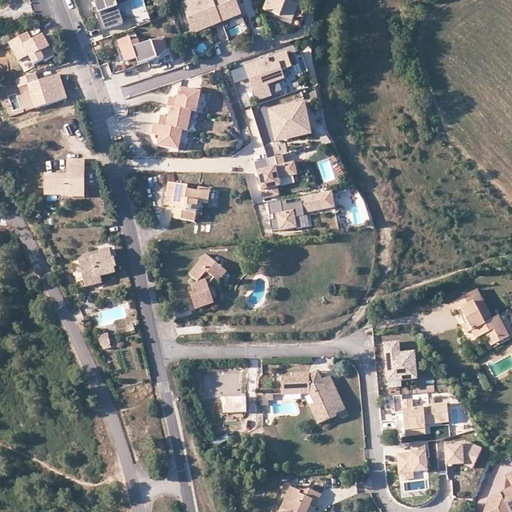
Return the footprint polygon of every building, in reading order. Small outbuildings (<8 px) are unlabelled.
[(94,0),(99,12),(105,31),(124,24),(123,21),(122,19),(132,15),(132,17),(136,28),(152,23),(146,7),(131,12),(127,0),(94,0)] [(197,0),(183,5),(193,33),(242,15),(237,2),(243,0),(220,0),(215,2),(213,0),(197,0)] [(268,0),(264,11),(284,19),(293,22),(300,5),(288,0),(268,0)] [(288,0),(300,5),(293,22),(284,19),(282,22),(303,30),(312,7),(294,0),(288,0)] [(99,12),(96,13),(102,32),(105,31),(99,12)] [(28,32),(8,43),(19,62),(29,57),(34,66),(45,60),(41,52),(50,48),(42,34),(32,40),(28,32)] [(163,39),(140,46),(137,36),(119,42),(126,63),(137,59),(139,66),(169,55),(167,51),(163,39)] [(170,50),(167,51),(169,55),(151,61),(154,69),(174,62),(170,50)] [(282,72),(292,68),(287,53),(268,59),(269,62),(264,64),(263,61),(245,67),(252,86),(255,85),(256,88),(253,89),(257,102),(269,98),(267,91),(270,90),(268,85),(285,80),(282,72)] [(59,74),(28,85),(36,109),(67,99),(59,74)] [(196,113),(200,93),(180,89),(177,100),(169,98),(167,107),(170,108),(191,112),(196,113)] [(310,127),(305,103),(269,110),(273,132),(276,131),(278,139),(289,137),(288,132),(310,127)] [(187,132),(191,112),(170,108),(168,119),(159,117),(158,126),(182,131),(187,132)] [(178,151),(182,131),(158,126),(153,125),(151,134),(160,136),(158,147),(178,151)] [(276,131),(273,132),(276,143),(312,135),(310,127),(288,132),(289,137),(278,139),(276,131)] [(285,165),(283,156),(267,160),(269,169),(257,172),(264,199),(280,196),(278,187),(280,187),(279,180),(298,175),(295,163),(285,165)] [(64,192),(86,193),(86,180),(77,179),(77,173),(85,172),(85,162),(68,162),(67,176),(46,176),(46,196),(64,195),(64,192)] [(189,187),(170,184),(166,208),(176,209),(174,220),(195,224),(197,216),(203,217),(205,205),(209,205),(211,191),(199,189),(198,193),(188,191),(189,187)] [(335,206),(333,192),(301,198),(302,203),(287,205),(286,201),(267,204),(269,215),(272,215),(273,220),(269,221),(271,230),(280,229),(281,232),(298,229),(296,218),(305,217),(305,214),(326,211),(325,208),(335,206)] [(110,249),(78,258),(86,287),(103,283),(102,278),(116,274),(115,268),(117,267),(115,260),(113,261),(110,249)] [(212,278),(221,268),(207,257),(190,276),(200,284),(192,287),(194,294),(190,296),(196,311),(213,305),(205,284),(211,278),(212,278)] [(227,273),(221,268),(212,278),(219,284),(227,273)] [(495,329),(501,340),(509,336),(498,316),(493,318),(478,289),(450,304),(454,313),(461,310),(468,323),(465,324),(470,334),(475,331),(479,338),(487,334),(495,329)] [(498,316),(509,336),(511,334),(511,324),(505,311),(498,316)] [(493,345),(501,340),(495,329),(487,334),(493,345)] [(108,333),(98,335),(100,345),(102,345),(103,349),(111,347),(108,333)] [(400,341),(386,342),(389,380),(418,378),(416,351),(401,352),(400,341)] [(318,369),(310,373),(310,385),(321,380),(323,379),(318,369)] [(321,411),(326,420),(337,416),(336,413),(345,409),(335,386),(326,390),(321,380),(310,385),(310,373),(292,374),(292,376),(282,377),(282,394),(310,394),(315,404),(319,412),(321,411)] [(326,390),(335,386),(330,376),(323,379),(321,380),(326,390)] [(274,395),(262,395),(262,406),(269,406),(269,401),(273,401),(274,395)] [(246,397),(222,398),(223,414),(246,413),(246,397)] [(403,400),(405,430),(425,428),(425,424),(449,422),(447,404),(428,405),(428,407),(414,408),(413,399),(403,400)] [(318,424),(326,420),(321,411),(319,412),(315,404),(310,406),(318,424)] [(425,428),(405,430),(406,436),(426,435),(425,428)] [(445,440),(437,441),(439,475),(447,475),(446,465),(464,464),(473,469),(482,449),(465,441),(445,442),(445,440)] [(425,451),(397,453),(399,480),(414,479),(414,473),(427,472),(425,451)] [(307,511),(313,499),(318,502),(321,495),(300,486),(298,491),(290,488),(279,511),(307,511)] [(502,511),(503,511),(508,509),(509,511),(511,511),(511,492),(509,494),(507,490),(489,499),(484,511),(502,511)]
